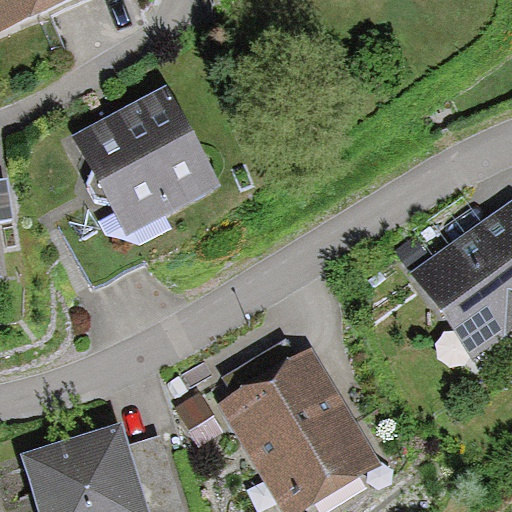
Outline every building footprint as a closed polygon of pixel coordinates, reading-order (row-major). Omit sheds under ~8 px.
[(0,0),(0,29),(70,0),(0,0)] [(223,185),(168,84),(73,136),(127,237),(223,185)] [(0,276),(5,276),(0,247),(0,222),(14,220),(8,178),(0,178),(0,276)] [(511,330),(511,197),(410,273),(474,359),(511,330)] [(223,377),(232,394),(217,404),(282,511),(305,511),(383,465),(311,347),(296,357),(286,341),(223,377)] [(200,392),(175,408),(190,432),(215,416),(200,392)] [(122,423),(22,454),(39,511),(148,511),(129,444),(122,423)] [(189,511),(167,433),(129,444),(148,511),(189,511)]
